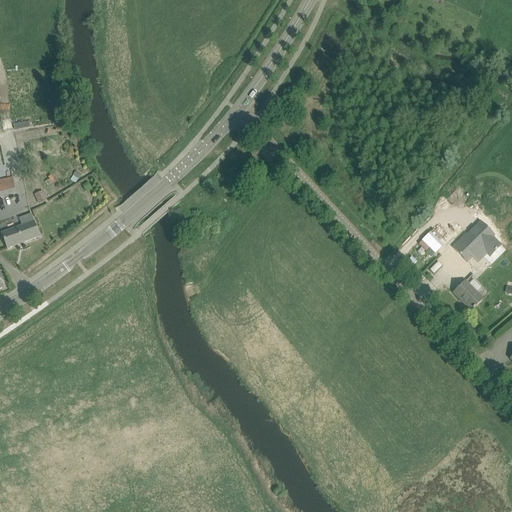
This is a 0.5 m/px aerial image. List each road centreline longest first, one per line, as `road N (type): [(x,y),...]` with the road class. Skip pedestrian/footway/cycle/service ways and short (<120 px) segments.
road 1 (unclassified): [(511,409),(237,111)]
road 2 (tertiary): [(0,312),(166,185)]
road 3 (tertiary): [(308,0),(237,111)]
